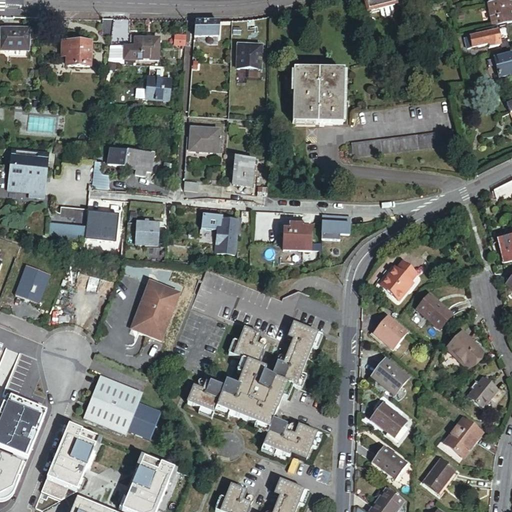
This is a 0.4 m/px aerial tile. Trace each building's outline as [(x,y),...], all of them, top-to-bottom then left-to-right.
[(386,10),(393,8),(391,0),(363,0),(367,14),(379,11),(386,10)] [(493,30),(511,25),(511,20),(511,21),(510,14),(511,13),(511,9),(511,6),(508,7),(507,2),(488,6),(493,30)] [(110,38),(110,37),(113,22),(102,21),(101,38),(110,38)] [(110,37),(128,37),(128,23),(113,22),(110,37)] [(219,38),(218,23),(206,24),(195,24),(193,39),(219,38)] [(0,48),(27,50),(28,30),(0,28),(0,48)] [(470,40),(472,50),(499,44),(497,35),(470,40)] [(123,67),(123,62),(112,61),(112,49),(124,49),(127,49),(128,37),(110,37),(110,38),(107,65),(123,67)] [(185,52),(185,39),(174,38),(173,51),(185,52)] [(158,63),(158,42),(133,42),(133,49),(127,49),(124,49),(112,49),(112,61),(123,62),(158,63)] [(64,67),(89,68),(90,46),(59,45),(59,58),(64,58),(64,67)] [(237,71),(260,72),(261,49),(237,48),(237,71)] [(511,56),(494,61),(498,82),(511,78),(511,56)] [(293,127),(342,128),(343,77),(295,76),(293,127)] [(135,101),(168,104),(170,83),(147,81),(146,93),(136,92),(135,101)] [(190,154),(216,156),(218,135),(192,133),(190,154)] [(352,161),(453,150),(452,137),(351,148),(352,161)] [(147,172),(149,172),(151,152),(137,151),(136,155),(126,154),(124,170),(136,171),(136,176),(146,177),(147,172)] [(124,170),(126,154),(107,152),(106,168),(124,170)] [(11,159),(49,164),(49,158),(12,154),(11,159)] [(7,192),(45,197),(49,164),(11,159),(7,192)] [(233,187),(252,189),(255,163),(236,161),(235,169),(232,169),(231,182),(233,182),(233,187)] [(99,177),(101,167),(93,166),(90,188),(106,191),(107,179),(100,178),(99,177)] [(496,207),(511,201),(511,184),(490,194),(496,207)] [(183,194),(195,195),(196,187),(183,186),(183,194)] [(257,206),(267,206),(268,197),(258,196),(257,206)] [(84,239),(87,211),(61,208),(58,225),(50,224),(48,234),(84,239)] [(240,226),(250,227),(251,215),(242,214),(240,226)] [(352,237),(353,217),(325,217),(324,236),(343,237),(352,237)] [(157,248),(158,227),(150,227),(150,224),(140,223),(140,226),(137,226),(135,246),(157,248)] [(216,254),(234,256),(237,225),(221,224),(221,232),(218,231),(216,254)] [(285,239),(285,248),(285,251),(312,252),(313,232),(302,232),(303,229),(291,229),(291,234),(285,233),(285,239)] [(277,247),(285,248),(285,239),(279,239),(274,244),(277,247)] [(511,240),(508,242),(508,239),(493,244),(497,254),(500,253),(503,260),(501,261),(503,266),(511,262),(511,240)] [(381,289),(399,304),(412,286),(410,284),(415,277),(402,267),(397,274),(394,272),(387,281),(381,289)] [(52,280),(28,272),(18,300),(42,309),(52,280)] [(511,276),(503,287),(511,294),(511,276)] [(179,300),(148,288),(135,321),(141,324),(136,337),(160,346),(179,300)] [(415,317),(438,335),(450,319),(439,310),(427,301),(415,317)] [(141,324),(135,321),(130,334),(136,337),(141,324)] [(376,339),(395,355),(409,337),(389,322),(381,332),(376,339)] [(276,399),(281,400),(286,387),(292,389),(296,390),(301,377),(311,351),(316,336),(292,327),(287,341),(295,344),(292,353),(288,352),(287,355),(286,359),(289,360),(286,368),(285,371),(281,370),(282,366),(278,365),(272,380),(263,377),(265,371),(257,369),(264,350),(261,349),(259,348),(257,353),(254,351),(255,347),(259,337),(243,331),(238,345),(232,359),(241,362),(246,364),(241,377),(236,390),(224,386),(222,391),(205,385),(203,389),(203,390),(208,392),(207,395),(202,393),(192,389),(186,406),(199,410),(213,416),(213,415),(215,411),(229,416),(255,425),(269,431),(267,435),(262,448),(276,453),(290,459),(290,457),(306,463),(311,450),(317,436),(297,428),(293,437),(297,439),(295,443),(282,438),(283,434),(286,435),(288,430),(272,424),(278,407),(279,405),(274,404),(276,399)] [(469,373),(483,355),(472,347),(459,337),(456,334),(450,342),(453,345),(446,354),(469,373)] [(311,351),(316,353),(321,338),(316,336),(311,351)] [(227,357),(232,359),(238,345),(232,343),(227,357)] [(236,376),(241,377),(246,364),(241,362),(236,376)] [(394,397),(407,380),(383,362),(376,371),(370,379),(394,397)] [(296,390),(300,392),(305,379),(301,377),(296,390)] [(468,399),(483,411),(492,399),(497,392),(482,381),(476,388),(471,395),(468,399)] [(85,422),(127,439),(129,434),(140,405),(143,398),(101,382),(85,422)] [(468,392),(471,395),(476,388),(473,385),(468,392)] [(281,400),(286,402),(292,389),(286,387),(281,400)] [(402,429),(406,424),(380,403),(373,412),(367,420),(388,436),(387,437),(395,444),(405,431),(402,429)] [(163,414),(140,405),(129,434),(151,443),(163,414)] [(0,464),(11,438),(21,442),(31,419),(0,406),(0,464)] [(211,421),(213,416),(199,410),(197,415),(211,421)] [(227,420),(229,416),(215,411),(213,415),(227,420)] [(448,444),(465,457),(477,442),(483,434),(466,421),(448,444)] [(267,435),(269,431),(255,425),(253,430),(267,435)] [(77,492),(100,438),(71,426),(49,480),(77,492)] [(282,438),(295,443),(297,439),(293,437),(288,436),(286,435),(283,434),(282,438)] [(311,450),(316,452),(321,437),(317,436),(311,450)] [(274,458),(276,453),(262,448),(261,453),(274,458)] [(372,464),(397,482),(408,467),(383,449),(377,458),(372,464)] [(128,511),(157,511),(176,470),(147,458),(124,510),(128,511)] [(423,485),(438,497),(448,483),(455,473),(440,462),(423,485)] [(77,492),(49,480),(43,492),(62,500),(77,492)] [(295,511),(298,508),(303,493),(279,485),(274,498),(282,501),(280,506),(279,510),(275,509),(273,511),(248,511),(250,508),(245,506),(243,511),(240,509),(242,505),(245,495),(229,489),(224,502),(220,511),(295,511)] [(398,511),(404,505),(387,492),(383,498),(380,496),(377,500),(380,502),(375,508),(371,511),(398,511)] [(298,508),(303,510),(308,495),(303,493),(298,508)] [(214,511),(220,511),(224,502),(219,500),(214,511)] [(107,511),(81,501),(76,511),(107,511)]
